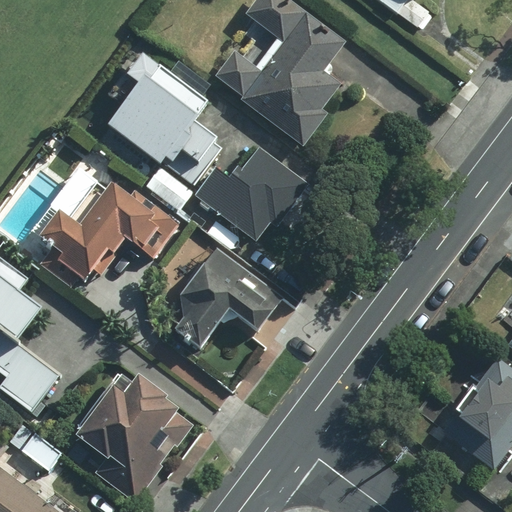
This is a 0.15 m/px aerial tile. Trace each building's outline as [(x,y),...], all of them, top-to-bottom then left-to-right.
[(336,112),(329,107),(349,81),(332,69),(355,37),(303,0),(263,0),(256,10),(293,37),(270,69),(241,48),(223,71),(252,92),(248,97),(312,144),(336,112)] [(168,167),(172,161),(198,180),(230,137),(205,119),(221,98),(154,49),(122,92),(133,101),(113,127),(168,167)] [(244,179),(224,165),(203,195),(262,238),(276,219),(283,224),(314,181),(267,147),(244,179)] [(184,217),(143,188),(141,192),(124,180),(92,225),(70,210),(38,255),(89,290),(129,233),(159,254),(184,217)] [(189,293),(200,301),(183,325),(212,346),(238,308),(268,328),(291,295),(222,247),(189,293)] [(67,373),(23,342),(52,301),(27,283),(33,275),(0,251),(0,370),(4,365),(16,373),(8,384),(42,408),(67,373)] [(511,360),(506,356),(451,432),(501,468),(511,453),(511,360)] [(100,472),(141,501),(201,420),(132,370),(87,430),(115,451),(100,472)] [(41,427),(25,448),(57,471),(73,450),(41,427)] [(0,461),(14,442),(0,432),(0,461)] [(69,511),(6,465),(0,472),(0,511),(69,511)]
